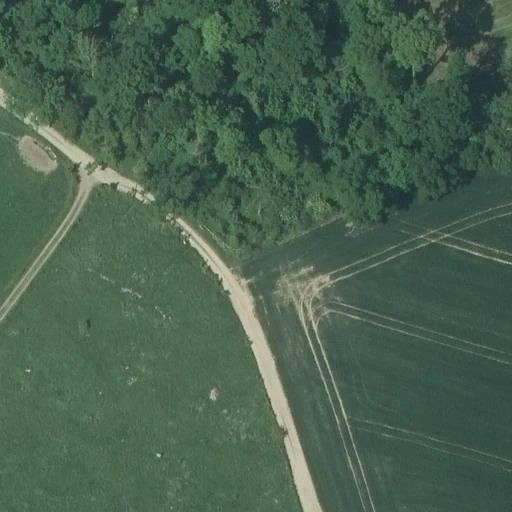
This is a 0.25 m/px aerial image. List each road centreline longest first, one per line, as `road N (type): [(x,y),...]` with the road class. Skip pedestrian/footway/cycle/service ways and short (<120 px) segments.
road 1 (track): [(310,511),(254,327),(199,257),(125,188),(0,101)]
road 2 (track): [(93,171),(69,222),(0,311)]
